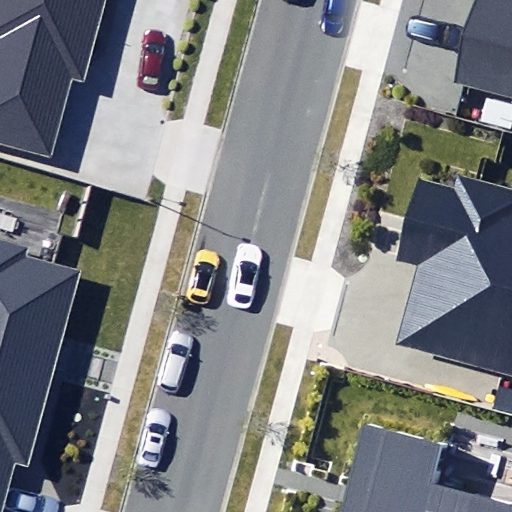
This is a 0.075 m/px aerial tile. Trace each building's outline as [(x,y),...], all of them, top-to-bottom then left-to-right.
[(0,0),(0,145),(46,158),(68,75),(82,79),(102,0),(0,0)] [(511,4),(494,0),(483,0),(461,79),(511,93),(511,4)] [(511,189),(452,174),(449,186),(415,177),(393,261),(416,268),(395,345),(511,375),(511,189)] [(0,511),(2,511),(15,463),(33,468),(82,271),(26,257),(32,248),(0,240),(0,511)] [(511,511),(511,503),(431,482),(442,444),(365,424),(341,511),(511,511)]
